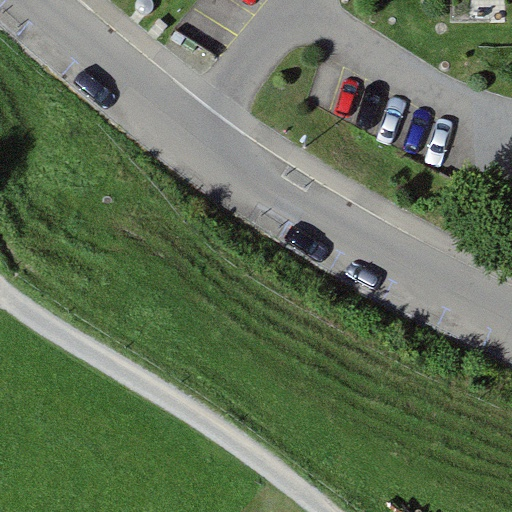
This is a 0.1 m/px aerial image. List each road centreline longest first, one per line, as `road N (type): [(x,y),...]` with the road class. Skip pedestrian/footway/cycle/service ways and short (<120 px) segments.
road 1 (residential): [(29,0),(188,142),(387,269),(511,322)]
road 2 (track): [(0,283),(328,511)]
